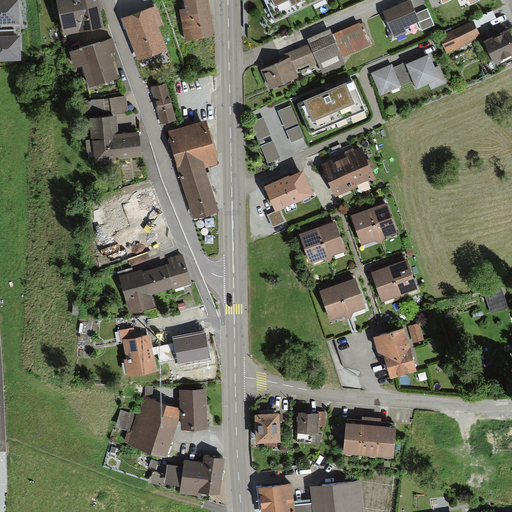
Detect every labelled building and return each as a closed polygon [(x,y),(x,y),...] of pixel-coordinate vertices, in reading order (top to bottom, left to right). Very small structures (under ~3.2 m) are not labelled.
[(19,0),(0,0),(0,29),(15,30),(15,25),(20,24),(19,0)] [(98,0),(57,0),(64,36),(104,28),(98,0)] [(215,35),(207,0),(184,0),(186,9),(180,10),(185,41),(215,35)] [(266,0),(275,18),(312,0),(266,0)] [(411,0),(410,0),(383,11),(394,37),(407,32),(405,27),(419,21),(422,29),(435,24),(428,8),(416,13),(411,0)] [(156,6),(122,18),(138,61),(168,49),(159,27),(163,25),(156,6)] [(438,34),(447,53),(480,38),(472,18),(438,34)] [(290,54),(259,67),(269,89),(300,75),(297,67),(308,62),(310,65),(319,61),(323,71),(345,61),(343,55),(370,43),(360,20),(333,31),(332,30),(309,40),(310,41),(289,51),(290,54)] [(307,36),(309,40),(332,30),(330,25),(307,36)] [(0,60),(21,60),(21,35),(15,35),(15,30),(0,29),(0,60)] [(484,42),(496,65),(511,56),(511,37),(508,30),(484,42)] [(113,38),(70,52),(75,67),(83,64),(90,87),(120,77),(112,53),(117,52),(113,38)] [(430,54),(406,64),(414,81),(417,88),(429,83),(432,89),(447,83),(439,66),(435,67),(430,54)] [(392,64),(371,73),(381,95),(414,81),(406,64),(405,62),(394,67),(392,64)] [(304,98),(298,101),(310,130),(366,106),(354,77),(348,80),(346,77),(303,95),(304,98)] [(177,121),(166,83),(150,88),(161,126),(177,121)] [(112,112),(129,110),(127,93),(82,97),(84,112),(112,109),(112,112)] [(291,104),(278,110),(285,127),(298,121),(291,104)] [(118,112),(90,114),(92,137),(86,137),(87,149),(94,148),(96,158),(142,154),(140,128),(119,130),(118,112)] [(264,115),(251,121),(258,138),(271,133),(264,115)] [(194,218),(220,210),(206,168),(218,164),(219,155),(207,119),(168,131),(170,138),(169,139),(179,170),(194,218)] [(299,124),(287,130),(292,141),(304,136),(299,124)] [(274,139),(261,145),(268,162),(281,156),(274,139)] [(362,144),(321,161),(335,194),(376,177),(362,144)] [(289,170),(265,181),(276,206),(315,189),(303,165),(289,171),(289,170)] [(102,206),(92,210),(93,227),(97,239),(106,235),(106,236),(125,229),(124,227),(162,212),(161,210),(164,209),(156,186),(152,187),(151,184),(101,204),(102,206)] [(388,199),(351,213),(362,243),(375,239),(382,242),(385,235),(399,230),(388,199)] [(336,217),(299,230),(310,261),(323,257),(330,260),(333,253),(347,248),(336,217)] [(143,234),(144,236),(117,246),(122,261),(129,259),(131,265),(151,257),(148,251),(152,250),(150,247),(168,240),(162,226),(143,234)] [(132,265),(118,270),(130,310),(155,302),(151,290),(173,283),(174,286),(192,281),(183,252),(164,258),(165,262),(143,269),(142,267),(134,269),(132,265)] [(408,256),(371,269),(382,299),(395,295),(402,298),(405,291),(419,286),(408,256)] [(355,275),(319,288),(330,318),(342,314),(350,317),(353,310),(366,305),(355,275)] [(502,286),(484,292),(491,312),(509,307),(502,286)] [(187,308),(185,301),(178,303),(179,310),(187,308)] [(419,321),(409,324),(413,341),(424,338),(419,321)] [(405,322),(373,332),(378,348),(384,350),(391,374),(417,367),(405,322)] [(146,323),(119,328),(121,340),(124,339),(127,356),(124,356),(127,373),(157,367),(150,331),(147,331),(146,323)] [(175,334),(181,364),(193,362),(192,358),(211,354),(205,323),(182,328),(183,333),(175,334)] [(145,398),(143,398),(129,445),(167,456),(181,415),(181,409),(153,401),(153,388),(145,388),(145,398)] [(206,389),(180,390),(181,409),(181,415),(182,429),(208,428),(206,389)] [(129,428),(134,412),(121,408),(116,424),(129,428)] [(326,410),(298,409),(297,441),(320,442),(322,438),(322,433),(317,433),(317,425),(326,425),(326,410)] [(268,415),(255,415),(256,444),(264,443),(264,447),(277,446),(277,442),(281,442),(280,414),(268,415)] [(346,418),(343,448),(394,453),(397,422),(382,421),(382,417),(362,415),(362,419),(346,418)] [(469,440),(470,457),(495,456),(494,447),(511,445),(511,417),(499,419),(498,417),(489,418),(489,415),(476,416),(477,439),(469,440)] [(220,495),(226,458),(205,455),(204,462),(184,460),(184,466),(168,464),(166,476),(165,483),(181,486),(180,493),(201,496),(202,493),(220,495)] [(488,464),(466,462),(464,487),(485,490),(488,464)] [(162,485),(166,476),(152,468),(148,480),(162,485)] [(312,503),(312,511),(364,511),(361,482),(310,486),(311,500),(312,503)] [(283,483),(258,486),(260,511),(312,511),(312,503),(294,505),(294,502),(292,483),(283,483)]
